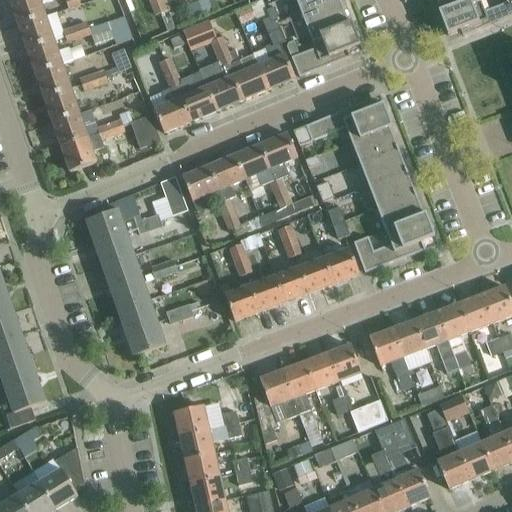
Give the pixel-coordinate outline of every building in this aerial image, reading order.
[(14,0),(10,1),(19,27),(46,17),(39,0),(14,0)] [(65,0),(69,10),(81,6),(78,0),(65,0)] [(162,0),(156,0),(149,3),(154,16),(161,14),(167,31),(175,28),(168,11),(167,12),(162,0)] [(196,0),(186,4),(192,21),(218,11),(214,0),(196,0)] [(255,18),(267,13),(266,11),(262,0),(255,3),(256,4),(251,6),(255,18)] [(295,0),(302,16),(340,1),(339,0),(295,0)] [(436,0),(440,9),(463,0),(436,0)] [(479,0),(463,0),(440,9),(441,12),(439,13),(448,36),(460,31),(463,37),(511,16),(511,0),(504,0),(507,5),(484,13),(479,0)] [(310,36),(348,21),(340,1),(302,16),(310,36)] [(269,19),(271,24),(275,22),(279,20),(274,8),(266,11),(267,13),(269,19)] [(57,14),(46,17),(19,27),(27,51),(54,42),(65,38),(67,44),(79,40),(75,27),(63,31),(57,14)] [(123,18),(108,23),(110,31),(116,46),(132,40),(123,18)] [(275,22),(271,24),(269,19),(262,22),(267,34),(278,29),(275,22)] [(351,31),(348,21),(310,36),(311,38),(310,38),(314,49),(299,56),(294,42),(288,44),(287,47),(299,78),(350,58),(347,51),(360,46),(354,30),(351,31)] [(209,22),(183,32),(191,51),(211,43),(216,40),(209,22)] [(75,27),(79,40),(91,36),(91,35),(89,30),(86,23),(75,27)] [(108,23),(89,29),(89,30),(91,35),(97,35),(110,31),(108,23)] [(272,47),(252,55),(267,91),(294,80),(294,81),(295,80),(281,44),(284,43),(278,29),(267,34),(272,47)] [(170,41),(174,50),(186,45),(183,36),(170,41)] [(211,43),(216,55),(227,50),(222,38),(216,40),(211,43)] [(54,42),(27,51),(36,75),(62,65),(74,62),(69,48),(58,52),(54,42)] [(216,55),(219,62),(221,68),(227,66),(242,102),(267,91),(252,55),(239,61),(235,51),(228,54),(227,50),(216,55)] [(104,71),(92,76),(96,88),(108,84),(106,78),(131,68),(124,51),(111,56),(116,68),(105,73),(104,71)] [(159,64),(164,76),(174,72),(169,59),(159,64)] [(216,113),(242,102),(227,66),(221,68),(219,62),(199,70),(199,72),(216,113)] [(71,90),(62,65),(36,75),(44,100),(71,90)] [(164,134),(190,123),(175,87),(180,85),(178,81),(174,72),(164,76),(169,89),(161,92),(162,94),(150,99),(164,134)] [(180,85),(175,87),(190,123),(216,113),(199,72),(187,77),(178,81),(180,85)] [(84,93),(96,88),(92,76),(79,80),(84,93)] [(79,114),(71,90),(44,100),(53,123),(79,114)] [(383,105),(370,111),(367,102),(294,132),(300,147),(347,127),(353,144),(390,129),(392,128),(383,105)] [(53,123),(61,148),(88,138),(79,114),(53,123)] [(134,123),(123,127),(124,128),(125,132),(127,138),(135,136),(140,150),(161,142),(160,139),(159,136),(154,124),(151,117),(150,117),(134,123)] [(109,125),(113,136),(125,132),(122,125),(121,121),(109,125)] [(101,140),(113,136),(109,125),(97,129),(99,134),(101,140)] [(390,129),(353,144),(361,165),(398,150),(390,129)] [(99,134),(88,138),(61,148),(70,173),(97,164),(92,152),(104,148),(101,140),(99,134)] [(287,135),(260,146),(274,182),(279,179),(288,176),(283,165),(297,159),(287,135)] [(234,157),(244,182),(256,176),(261,187),(269,184),(274,197),(285,193),(279,179),(274,182),(260,146),(234,157)] [(398,150),(361,165),(370,187),(407,173),(398,150)] [(244,182),(234,157),(208,168),(223,203),(229,201),(235,198),(231,187),(244,182)] [(317,157),(305,161),(308,169),(320,165),(317,157)] [(217,205),(223,219),(234,214),(229,201),(223,203),(208,168),(183,178),(197,214),(217,205)] [(407,173),(370,187),(378,209),(415,195),(407,173)] [(187,212),(177,181),(176,178),(161,184),(172,217),(187,212)] [(317,188),(320,196),(331,191),(328,184),(317,188)] [(331,191),(320,196),(323,203),(334,198),(331,191)] [(285,193),(274,197),(280,210),(286,208),(290,206),(285,193)] [(415,195),(378,209),(386,230),(423,216),(415,195)] [(96,219),(87,222),(94,244),(126,233),(137,229),(136,224),(142,222),(132,196),(114,203),(93,212),(96,219)] [(312,197),(286,208),(290,216),(315,206),(312,197)] [(280,211),(257,220),(261,228),(290,216),(286,208),(280,211)] [(340,208),(329,212),(333,226),(343,222),(344,222),(340,208)] [(240,227),(234,214),(223,219),(229,232),(240,227)] [(426,215),(423,216),(386,230),(393,246),(373,254),(368,239),(354,245),(365,274),(425,251),(422,243),(435,238),(426,215)] [(158,216),(147,220),(151,231),(162,227),(160,222),(158,216)] [(169,219),(160,222),(162,227),(163,230),(172,226),(169,219)] [(151,231),(147,220),(142,222),(136,224),(137,229),(140,235),(151,231)] [(337,242),(349,238),(344,224),(332,228),(337,242)] [(278,232),(283,246),(296,240),(291,226),(284,229),(278,232)] [(134,256),(126,233),(94,244),(102,267),(134,256)] [(283,246),(288,260),(295,257),(294,256),(301,254),(296,240),(283,246)] [(229,250),(234,264),(247,259),(242,245),(229,250)] [(347,250),(324,259),(334,285),(356,277),(347,250)] [(102,267),(110,290),(142,278),(134,256),(102,267)] [(295,257),(288,260),(283,262),(287,273),(274,278),(284,304),(309,295),(299,268),(295,257)] [(252,273),(247,259),(234,264),(239,278),(252,273)] [(324,259),(299,268),(309,295),(334,285),(324,259)] [(174,261),(162,265),(167,277),(178,273),(174,261)] [(179,277),(178,273),(167,277),(162,265),(151,268),(155,281),(161,279),(163,283),(179,277)] [(142,278),(110,290),(118,312),(150,301),(142,278)] [(260,313),(284,304),(274,278),(250,287),(260,313)] [(235,322),(260,313),(250,287),(225,296),(235,322)] [(511,305),(505,288),(482,296),(493,324),(511,317),(511,305)] [(0,292),(0,318),(14,313),(6,291),(0,292)] [(470,333),(493,324),(482,296),(459,305),(470,333)] [(150,301),(118,312),(126,335),(158,324),(150,301)] [(178,309),(182,322),(194,317),(192,312),(190,305),(178,309)] [(459,305),(437,314),(457,369),(471,364),(460,337),(470,333),(459,305)] [(206,307),(192,312),(194,317),(197,316),(208,312),(206,307)] [(170,326),(182,322),(178,309),(166,313),(170,326)] [(0,343),(22,336),(14,313),(0,318),(0,343)] [(457,369),(437,314),(415,322),(426,350),(436,346),(447,374),(457,369)] [(426,350),(415,322),(392,330),(403,359),(426,350)] [(166,346),(158,324),(126,335),(134,357),(166,346)] [(380,368),(403,359),(392,330),(369,339),(380,368)] [(492,357),(504,352),(499,339),(495,330),(490,332),(494,341),(486,344),(492,357)] [(499,339),(504,352),(511,349),(511,339),(510,334),(499,339)] [(0,343),(0,368),(30,358),(22,336),(0,343)] [(351,346),(328,355),(339,384),(362,375),(351,346)] [(328,355),(305,364),(315,393),(339,384),(328,355)] [(37,381),(30,358),(0,368),(0,374),(6,392),(37,381)] [(282,372),(298,416),(299,416),(304,428),(316,424),(305,396),(315,393),(305,364),(282,372)] [(298,416),(282,372),(260,381),(265,395),(254,399),(258,418),(263,436),(279,430),(271,409),(282,405),(287,420),(298,416)] [(402,393),(415,388),(409,373),(396,378),(402,393)] [(45,403),(37,381),(6,392),(13,414),(6,416),(11,429),(36,421),(31,408),(45,403)] [(488,401),(501,396),(496,384),(483,389),(488,401)] [(440,388),(418,397),(422,408),(444,399),(440,388)] [(343,397),(332,401),(338,417),(349,413),(343,397)] [(461,398),(440,407),(447,424),(469,414),(461,398)] [(380,402),(365,408),(373,428),(388,422),(380,402)] [(446,424),(447,424),(440,407),(439,406),(410,419),(418,437),(447,425),(446,424)] [(500,419),(494,406),(480,412),(486,425),(500,419)] [(175,414),(180,437),(209,431),(204,407),(175,414)] [(358,434),(373,428),(365,408),(350,414),(358,434)] [(222,416),(225,429),(240,425),(237,413),(222,416)] [(375,433),(408,508),(430,498),(419,472),(411,475),(402,454),(416,448),(404,421),(375,433)] [(240,425),(225,429),(228,441),(243,437),(240,425)] [(472,481),(460,454),(449,427),(432,435),(443,461),(437,464),(449,490),(472,481)] [(13,442),(18,450),(40,436),(36,428),(13,442)] [(215,454),(209,431),(180,437),(185,461),(215,454)] [(384,487),(375,491),(383,511),(398,511),(408,508),(375,433),(383,452),(371,457),(384,487)] [(511,454),(504,435),(482,444),(494,471),(511,463),(511,454)] [(13,442),(0,449),(0,460),(18,450),(13,442)] [(332,450),(337,463),(358,454),(353,442),(332,450)] [(494,471),(482,444),(460,454),(472,481),(494,471)] [(299,446),(286,451),(290,460),(303,455),(299,446)] [(33,475),(38,484),(55,511),(78,497),(75,492),(85,486),(77,449),(76,449),(33,475)] [(336,463),(337,463),(332,450),(314,458),(320,471),(336,464),(336,463)] [(220,478),(215,454),(185,461),(191,485),(220,478)] [(235,475),(250,472),(247,459),(233,462),(235,475)] [(314,475),(309,461),(293,467),(299,481),(314,475)] [(294,487),(287,470),(272,476),(279,493),(294,487)] [(253,485),(250,472),(235,475),(238,488),(253,485)] [(225,502),(220,478),(191,485),(196,509),(225,502)] [(25,511),(53,511),(55,511),(38,484),(17,497),(25,511)] [(357,511),(383,511),(375,491),(363,496),(359,487),(349,491),(353,500),(357,511)] [(296,489),(283,495),(290,509),(302,503),(296,489)] [(273,511),(270,493),(258,495),(261,511),(273,511)] [(332,511),(357,511),(353,500),(350,501),(347,494),(328,502),(332,511)] [(0,511),(25,511),(17,497),(0,507),(0,511)] [(326,497),(304,507),(305,511),(332,511),(328,502),(326,497)] [(196,509),(197,511),(227,511),(225,502),(196,509)]
